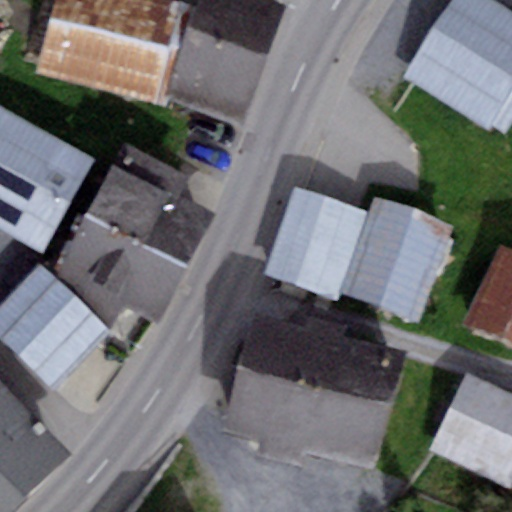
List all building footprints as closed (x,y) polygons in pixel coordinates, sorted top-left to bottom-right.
[(186,10),(147,0),(56,0),(36,72),(159,106),(186,10)] [(203,0),(167,97),(244,125),(288,7),(269,0),(203,0)] [(490,133),(511,97),(511,13),(491,0),(451,0),(402,78),(490,133)] [(95,163),(0,110),(0,230),(43,254),(95,163)] [(203,183),(122,141),(52,275),(107,330),(125,307),(156,323),(214,215),(192,204),(203,183)] [(340,290),(369,214),(297,187),(263,274),(335,302),(340,290)] [(452,227),(376,199),(369,214),(340,290),(419,320),(452,227)] [(511,249),(503,245),(463,328),(511,351),(511,249)] [(40,265),(0,305),(0,333),(53,385),(107,330),(52,275),(40,265)] [(297,465),(301,448),(379,467),(406,354),(255,317),(228,431),(264,440),(260,456),(297,465)] [(427,446),(509,488),(511,482),(511,395),(466,372),(427,446)] [(0,401),(9,393),(0,382),(0,401)] [(9,393),(0,401),(0,511),(15,511),(72,461),(9,393)]
